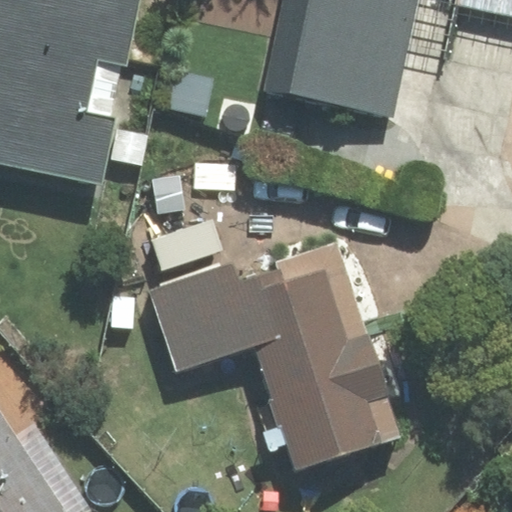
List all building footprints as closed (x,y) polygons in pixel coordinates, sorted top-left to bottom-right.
[(138,0),(0,0),(0,159),(100,181),(138,0)] [(394,117),(418,0),(283,0),(265,89),(394,117)] [(511,0),(454,0),(454,3),(511,15),(511,0)] [(151,292),(177,371),(254,346),(295,471),(399,437),(385,396),(387,395),(367,334),(366,335),(336,244),(278,263),(280,270),(237,284),(231,266),(151,292)] [(67,511),(0,411),(0,511),(67,511)]
